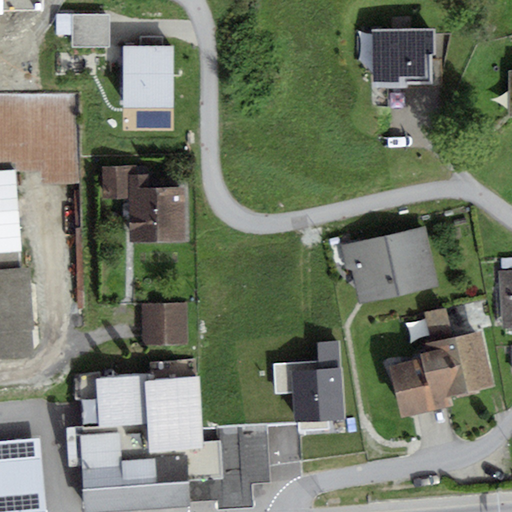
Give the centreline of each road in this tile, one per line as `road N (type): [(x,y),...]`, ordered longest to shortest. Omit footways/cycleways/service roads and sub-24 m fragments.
road 1 (residential): [(511,218),(453,189),(280,223),(232,216),(214,191),(211,56),(193,0)]
road 2 (unclassified): [(282,511),(312,487),(459,460),(511,424)]
